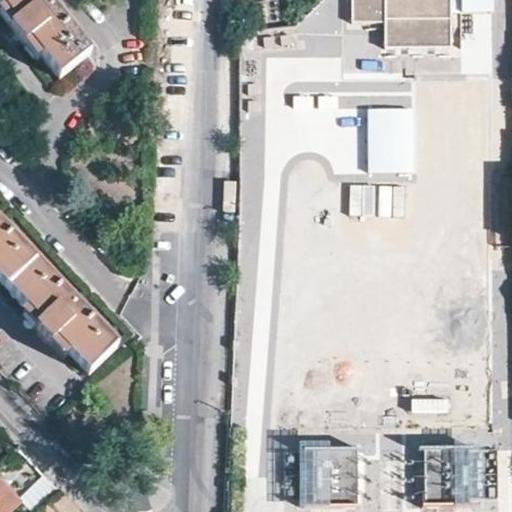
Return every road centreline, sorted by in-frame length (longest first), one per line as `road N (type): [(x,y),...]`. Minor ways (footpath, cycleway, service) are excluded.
road 1 (residential): [(215,0),(192,511)]
road 2 (residential): [(0,398),(107,511)]
